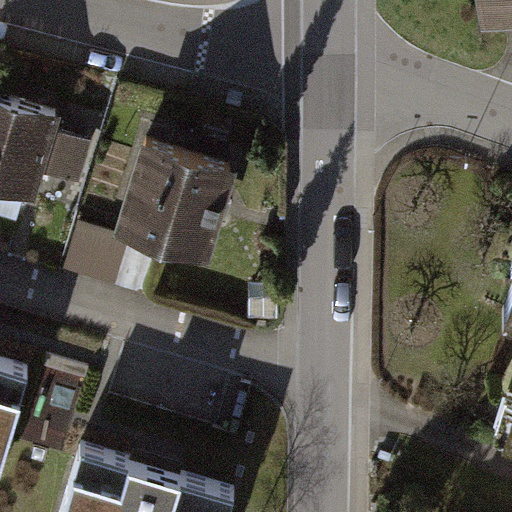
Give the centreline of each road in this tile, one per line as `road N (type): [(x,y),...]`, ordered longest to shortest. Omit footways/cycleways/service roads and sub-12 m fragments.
road 1 (residential): [(326,511),(334,63)]
road 2 (residential): [(334,63),(69,0)]
road 3 (residential): [(334,63),(511,130)]
